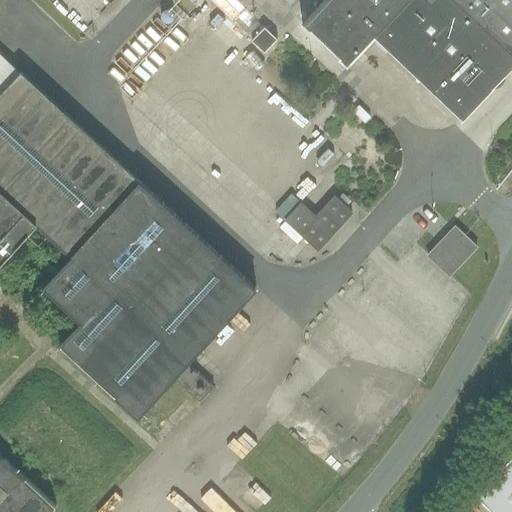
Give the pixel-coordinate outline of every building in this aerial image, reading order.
[(511,0),(324,0),(303,23),(311,32),(312,30),(341,58),(340,59),(349,66),(377,37),(464,120),(511,68),(511,0)] [(266,50),(277,36),(266,25),(253,39),(266,50)] [(0,264),(35,228),(69,260),(43,288),(80,323),(60,344),(139,417),(174,378),(188,362),(257,286),(142,178),(24,70),(19,75),(0,57),(0,264)] [(316,217),(301,204),(284,222),(318,253),(354,214),(335,197),(316,217)] [(456,228),(428,258),(450,279),(478,248),(456,228)] [(188,362),(174,378),(191,395),(192,393),(201,402),(215,387),(188,362)] [(36,511),(36,509),(30,489),(26,485),(30,498),(25,503),(28,511),(14,511),(13,508),(0,511),(0,505),(23,479),(19,464),(0,447),(0,511),(36,511)] [(493,511),(511,511),(511,457),(476,494),(493,511)]
